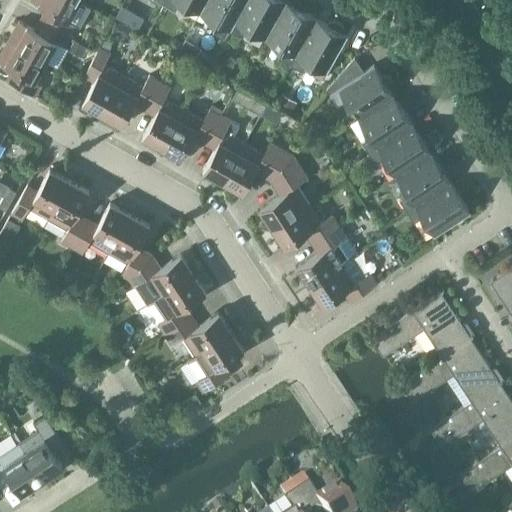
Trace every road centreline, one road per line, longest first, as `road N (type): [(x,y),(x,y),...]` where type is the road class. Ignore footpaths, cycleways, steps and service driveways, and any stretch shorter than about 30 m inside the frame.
road 1 (residential): [(296,356),(190,203),(0,97)]
road 2 (residential): [(443,257),(494,224),(500,187),(401,37),(338,0)]
road 3 (residential): [(109,392),(151,455),(296,356)]
road 4 (residential): [(401,511),(296,356)]
road 5 (residential): [(296,356),(443,257)]
road 6 (residential): [(511,358),(443,257)]
